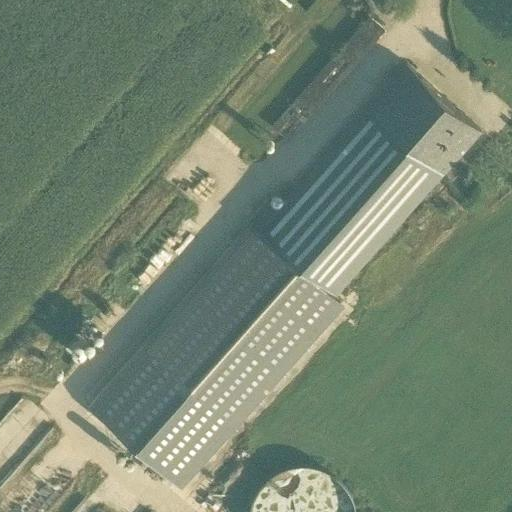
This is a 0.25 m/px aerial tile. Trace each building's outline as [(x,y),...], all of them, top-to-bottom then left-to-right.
[(394,0),(384,0),(379,5),(388,14),(398,3),(394,0)] [(294,97),(309,111),(386,28),(371,14),(294,97)] [(481,130),(406,63),(368,107),(443,173),(481,130)] [(334,294),(443,173),(368,107),(260,228),(334,294)] [(182,486),(345,304),(334,294),(260,228),(255,224),(147,346),(143,343),(89,404),(182,486)] [(96,313),(109,323),(121,308),(107,298),(96,313)] [(262,511),(353,511),(327,453),(251,489),(262,511)]
